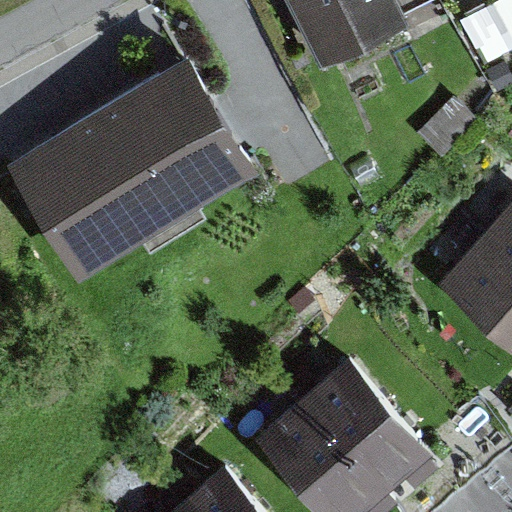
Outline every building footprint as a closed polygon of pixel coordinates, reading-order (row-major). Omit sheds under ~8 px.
[(406,20),(396,0),(293,0),(321,59),(406,20)] [(260,153),(194,47),(20,156),(86,261),(260,153)] [(511,204),(443,275),(511,342),(511,204)] [(350,511),(437,442),(356,343),(252,427),(320,511),(350,511)] [(281,511),(227,448),(151,511),(281,511)]
